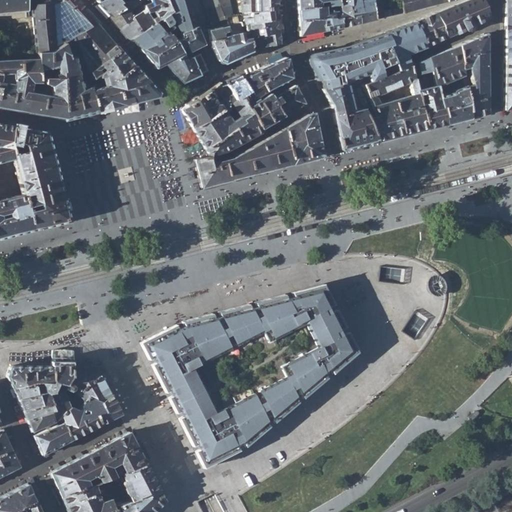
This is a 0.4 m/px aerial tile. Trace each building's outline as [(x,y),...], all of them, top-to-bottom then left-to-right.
[(0,0),(0,12),(27,10),(27,5),(30,4),(30,0),(0,0)] [(77,0),(59,0),(58,1),(58,2),(66,11),(77,24),(58,35),(59,43),(59,44),(97,25),(99,24),(99,23),(80,3),(77,0)] [(101,0),(97,2),(110,16),(122,9),(120,4),(122,3),(121,0),(101,0)] [(146,0),(143,2),(145,9),(132,17),(134,19),(119,28),(128,38),(169,13),(165,0),(134,0),(136,3),(139,0),(146,0)] [(165,0),(169,13),(172,25),(173,26),(176,31),(177,33),(188,30),(188,29),(185,14),(182,0),(165,0)] [(207,29),(208,41),(228,34),(221,16),(215,0),(201,0),(212,28),(207,29)] [(228,0),(215,0),(221,16),(232,15),(228,0)] [(241,0),(242,13),(257,12),(256,0),(241,0)] [(276,10),(275,0),(256,0),(257,12),(276,10)] [(339,4),(338,0),(295,0),(296,10),(318,7),(317,1),(323,1),(324,7),(339,4)] [(338,0),(339,4),(348,3),(349,14),(339,16),(339,27),(357,23),(374,19),(373,8),(372,8),(371,0),(361,0),(355,0),(338,0)] [(397,0),(398,3),(403,13),(451,0),(397,0)] [(471,26),(486,17),(484,10),(484,9),(481,0),(480,0),(467,0),(451,6),(462,30),(466,32),(469,30),(471,26)] [(58,2),(52,3),(52,15),(53,46),(59,43),(58,35),(77,24),(66,11),(58,2)] [(31,17),(35,53),(41,52),(53,47),(53,46),(52,15),(52,3),(30,4),(31,10),(31,17)] [(348,3),(339,4),(339,9),(323,12),(322,6),(318,7),(296,10),(296,21),(324,18),(339,16),(349,14),(348,3)] [(511,3),(501,7),(501,33),(511,30),(511,3)] [(445,38),(462,30),(451,6),(435,13),(445,38)] [(110,16),(119,28),(134,19),(132,17),(127,7),(122,9),(110,16)] [(278,20),(276,10),(257,12),(242,13),(238,14),(240,25),(245,25),(278,20)] [(128,38),(136,47),(172,25),(169,13),(128,38)] [(423,47),(445,38),(435,13),(414,21),(423,47)] [(250,51),(250,49),(247,38),(242,39),(240,25),(238,14),(232,15),(221,16),(228,34),(208,41),(216,60),(223,63),(250,51)] [(297,36),(339,27),(339,16),(324,18),(296,21),(297,36)] [(278,20),(245,25),(247,38),(250,49),(282,44),(280,32),(278,20)] [(404,56),(423,47),(414,21),(394,29),(404,56)] [(54,69),(75,65),(84,63),(88,71),(94,68),(98,66),(106,61),(102,56),(114,46),(97,25),(59,44),(59,43),(53,46),(53,47),(41,52),(35,53),(35,59),(36,70),(54,69)] [(136,47),(137,49),(173,26),(172,25),(136,47)] [(154,68),(182,54),(179,48),(185,45),(180,37),(174,40),(170,35),(176,31),(173,26),(137,49),(154,68)] [(193,27),(188,29),(188,30),(177,33),(180,37),(185,45),(189,51),(202,45),(195,32),(193,27)] [(361,84),(408,65),(404,56),(394,29),(353,45),(353,51),(350,52),(352,59),(354,68),(361,84)] [(511,30),(501,33),(501,44),(501,56),(502,59),(511,56),(511,30)] [(466,119),(484,114),(484,35),(483,34),(457,45),(460,70),(461,70),(465,69),(469,85),(467,86),(463,87),(466,118),(466,119)] [(182,54),(189,51),(185,45),(179,48),(182,54)] [(353,51),(353,45),(321,52),(310,54),(308,55),(307,56),(306,58),(305,59),(305,61),(305,63),(311,73),(338,66),(337,63),(352,59),(350,52),(353,51)] [(460,70),(457,45),(427,57),(430,71),(434,85),(435,85),(435,87),(438,86),(461,76),(461,70),(460,70)] [(133,67),(114,46),(102,56),(106,61),(98,66),(94,68),(88,71),(92,78),(98,75),(112,68),(118,76),(133,67)] [(202,52),(199,54),(206,70),(213,67),(207,55),(202,52)] [(180,82),(206,70),(199,54),(167,68),(180,82)] [(502,110),(511,106),(511,56),(502,59),(502,110)] [(283,57),(238,78),(247,90),(260,82),(286,65),(285,58),(283,57)] [(425,129),(444,124),(435,87),(435,85),(434,85),(424,88),(420,73),(430,71),(427,57),(408,65),(425,129)] [(35,59),(0,60),(0,107),(62,118),(60,79),(52,80),(42,80),(42,85),(48,89),(48,96),(27,92),(28,84),(37,84),(37,81),(36,70),(35,59)] [(340,151),(375,142),(361,108),(370,106),(361,84),(354,68),(352,59),(337,63),(338,66),(344,82),(321,88),(319,88),(329,105),(335,135),(340,151)] [(55,75),(53,75),(52,80),(60,79),(62,118),(62,120),(69,118),(84,114),(96,111),(89,89),(89,86),(80,88),(75,65),(54,69),(55,75)] [(289,77),(286,65),(260,82),(265,90),(289,77)] [(408,65),(361,84),(370,106),(361,108),(375,142),(425,129),(408,65)] [(338,66),(311,73),(315,80),(319,79),(321,88),(344,82),(338,66)] [(156,93),(133,67),(118,76),(112,68),(98,75),(99,77),(103,76),(105,85),(89,89),(96,111),(96,113),(106,110),(110,110),(115,108),(121,107),(122,107),(122,105),(153,97),(155,97),(156,93)] [(238,78),(223,84),(234,99),(240,95),(247,90),(238,78)] [(218,82),(192,98),(184,103),(185,105),(179,109),(184,129),(190,128),(222,109),(221,107),(234,99),(223,84),(220,86),(218,82)] [(244,103),(265,90),(260,82),(247,90),(240,95),(244,103)] [(293,84),(271,98),(270,98),(281,115),(282,116),(302,103),(293,84)] [(444,124),(466,118),(463,87),(462,86),(451,92),(451,93),(441,96),(438,86),(435,87),(444,124)] [(267,93),(246,106),(259,128),(281,115),(270,98),(271,98),(267,93)] [(234,99),(221,107),(222,109),(190,128),(207,155),(209,157),(239,142),(260,131),(259,128),(246,106),(244,103),(240,95),(234,99)] [(306,113),(281,128),(290,163),(290,164),(318,157),(315,139),(310,113),(306,113)] [(123,146),(143,141),(138,121),(118,126),(123,146)] [(0,161),(12,159),(13,159),(9,143),(10,143),(8,138),(9,138),(12,126),(0,123),(0,161)] [(44,132),(12,126),(9,138),(16,139),(16,142),(10,143),(9,143),(13,159),(12,159),(21,194),(24,208),(36,205),(37,210),(26,213),(30,229),(38,227),(39,228),(67,221),(44,132)] [(227,179),(290,163),(281,128),(229,158),(210,163),(210,160),(209,157),(192,161),(193,164),(194,167),(197,179),(199,184),(199,187),(202,187),(227,180),(227,179)] [(0,237),(30,229),(26,213),(24,208),(21,194),(0,199),(0,237)] [(428,288),(429,291),(431,293),(433,295),(435,296),(437,296),(440,296),(442,295),(444,294),(445,292),(446,290),(446,289),(446,288),(446,287),(446,285),(446,284),(445,282),(444,280),(443,279),(441,277),(439,276),(437,275),(434,275),(432,276),(430,277),(428,279),(427,281),(427,283),(427,284),(427,286),(428,288)] [(202,467),(247,443),(355,350),(321,283),(185,318),(138,342),(202,467)] [(6,375),(12,387),(33,382),(52,382),(52,365),(9,365),(6,375)] [(36,393),(17,399),(22,410),(50,403),(46,393),(62,389),(63,388),(70,378),(69,365),(52,365),(52,382),(33,382),(36,393)] [(77,394),(99,375),(95,366),(69,365),(70,378),(63,388),(75,393),(77,394)] [(99,402),(110,396),(99,375),(77,394),(75,393),(72,399),(71,401),(80,406),(84,400),(84,399),(86,398),(99,402)] [(33,382),(12,387),(17,399),(36,393),(33,382)] [(50,403),(22,410),(26,419),(48,411),(52,420),(56,419),(59,416),(66,409),(71,401),(72,399),(66,400),(62,389),(46,393),(50,403)] [(65,431),(69,440),(118,414),(112,402),(110,396),(99,402),(86,398),(84,399),(84,400),(80,406),(71,401),(66,409),(59,416),(62,422),(65,431)] [(479,408),(476,409),(472,412),(471,414),(472,416),(475,417),(478,414),(480,412),(480,410),(479,408)] [(48,411),(26,419),(31,431),(52,420),(48,411)] [(62,422),(33,435),(42,454),(69,440),(65,431),(62,422)] [(0,429),(0,453),(10,451),(0,429)] [(128,431),(49,472),(60,496),(93,483),(96,482),(113,476),(122,472),(144,463),(128,431)] [(0,475),(18,466),(10,451),(0,453),(0,475)] [(158,491),(144,463),(122,472),(113,476),(96,482),(99,488),(122,481),(130,501),(158,491)] [(93,483),(60,496),(68,511),(103,511),(117,507),(116,506),(116,504),(111,506),(108,498),(100,501),(95,489),(93,483)] [(39,511),(26,484),(0,497),(0,511),(39,511)] [(149,511),(162,499),(158,491),(130,501),(116,506),(117,507),(103,511),(149,511)]
